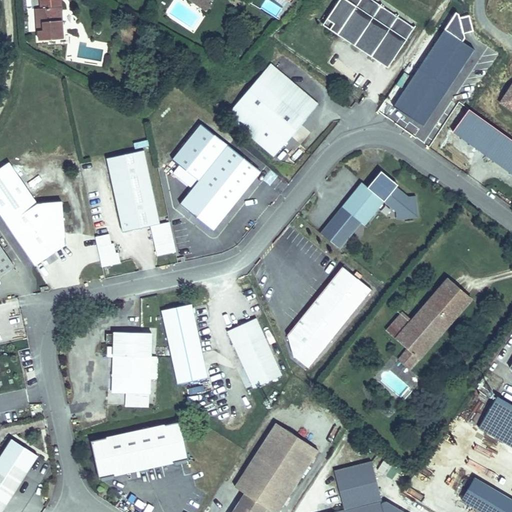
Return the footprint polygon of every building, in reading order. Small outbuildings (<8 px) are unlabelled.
[(63,38),(60,0),(40,0),(41,8),(36,9),(37,31),(38,31),(39,40),(63,38)] [(211,5),(207,1),(207,2),(203,0),(189,0),(206,12),(211,5)] [(415,28),(373,0),(350,0),(350,1),(347,0),(339,0),(322,26),(388,70),(415,28)] [(273,157),(318,105),(270,64),(225,116),(273,157)] [(117,88),(105,81),(101,88),(113,94),(114,93),(117,88)] [(511,83),(499,103),(511,112),(511,83)] [(126,99),(129,92),(117,86),(117,88),(114,93),(126,99)] [(511,141),(469,110),(452,133),(511,176),(511,141)] [(213,230),(260,171),(201,125),(172,161),(198,181),(180,204),(213,230)] [(159,224),(144,150),(107,158),(123,232),(159,224)] [(64,231),(62,201),(37,203),(9,162),(0,167),(0,215),(35,266),(66,245),(58,232),(64,231)] [(398,188),(400,186),(381,171),(368,188),(362,183),(319,235),(339,251),(362,223),(365,226),(384,202),(397,213),(398,219),(418,217),(416,196),(409,196),(398,188)] [(175,251),(169,222),(151,226),(157,255),(175,251)] [(66,245),(64,231),(58,232),(66,245)] [(115,253),(113,243),(111,244),(109,234),(96,237),(102,266),(120,263),(118,253),(115,253)] [(0,276),(14,266),(0,245),(0,276)] [(309,368),(372,290),(359,279),(362,275),(357,271),(354,275),(342,266),(287,335),(294,356),(309,368)] [(452,320),(471,298),(448,279),(429,301),(452,320)] [(418,358),(452,320),(429,301),(412,320),(396,339),(407,349),(398,359),(409,368),(417,357),(418,358)] [(176,385),(208,378),(192,304),(160,311),(176,385)] [(396,339),(412,320),(402,313),(387,331),(396,339)] [(281,375),(255,318),(228,331),(254,388),(281,375)] [(151,395),(152,332),(114,331),(112,394),(125,394),(125,407),(149,407),(149,395),(151,395)] [(189,458),(180,421),(91,440),(99,478),(189,458)] [(274,511),(277,511),(318,450),(276,423),(235,486),(245,493),(233,511),(262,511),(266,507),(274,511)] [(0,511),(3,511),(39,457),(11,439),(0,456),(0,511)] [(404,511),(387,502),(382,503),(372,462),(334,471),(344,510),(337,511),(404,511)] [(469,504),(482,483),(474,478),(461,499),(469,504)] [(51,498),(55,483),(49,482),(45,496),(51,498)] [(511,511),(511,500),(482,483),(469,504),(482,511),(511,511)]
